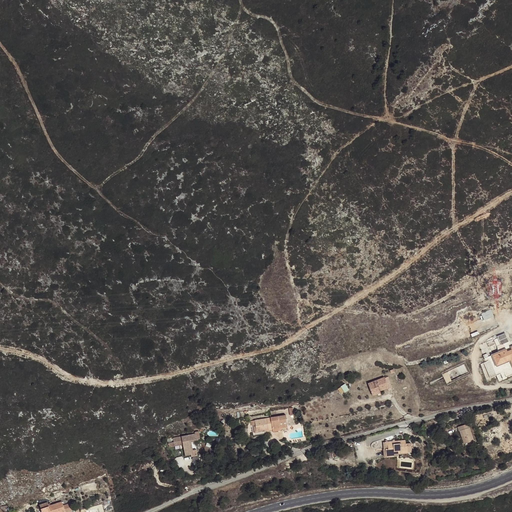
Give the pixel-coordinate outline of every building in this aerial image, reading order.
[(492,309),(482,313),(484,320),(494,316),(492,309)] [(509,342),(505,333),(497,336),(501,345),(509,342)] [(511,374),(511,346),(511,347),(511,349),(511,350),(511,351),(508,353),(507,351),(506,349),(488,357),(490,360),(484,363),(490,378),(504,372),(506,377),(511,374)] [(385,377),(368,383),(372,393),(380,389),(381,391),(388,388),(388,389),(392,388),(388,377),(385,378),(385,377)] [(346,384),(338,388),(342,395),(350,390),(346,384)] [(269,430),(272,430),(272,429),(288,426),(286,415),(251,421),(252,425),(253,425),(255,425),(257,433),(269,430)] [(474,441),(468,423),(458,427),(459,431),(460,431),(464,444),(474,441)] [(257,433),(255,425),(253,425),(255,435),(269,432),(269,430),(257,433)] [(200,436),(199,431),(195,432),(195,434),(173,438),(173,442),(174,446),(183,444),(186,455),(191,454),(192,456),(198,455),(197,449),(192,450),(190,447),(189,441),(198,439),(197,437),(200,436)] [(200,440),(200,436),(197,437),(198,439),(189,441),(190,447),(192,450),(193,450),(192,442),(200,440)] [(406,444),(405,440),(387,442),(387,440),(385,440),(385,442),(383,442),(384,455),(394,454),(394,451),(408,450),(408,452),(412,452),(412,448),(411,443),(406,444)] [(339,457),(337,448),(332,449),(332,450),(331,450),(331,451),(326,452),(327,459),(339,457)] [(62,501),(49,506),(48,502),(40,505),(42,511),(67,511),(73,510),(70,503),(63,505),(62,501)]
